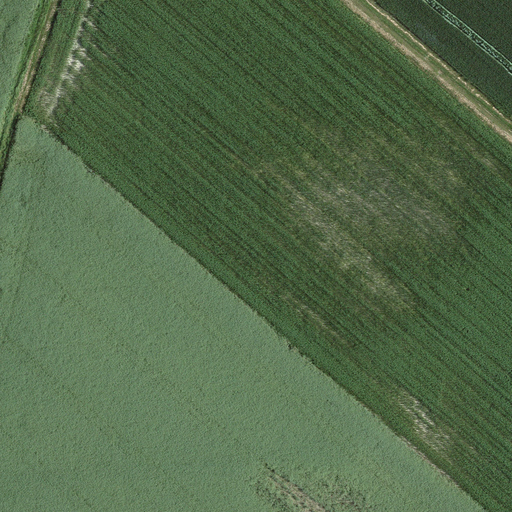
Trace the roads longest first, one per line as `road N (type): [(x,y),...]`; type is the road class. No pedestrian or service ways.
road 1 (track): [(511,117),(373,0)]
road 2 (track): [(0,163),(49,0)]
